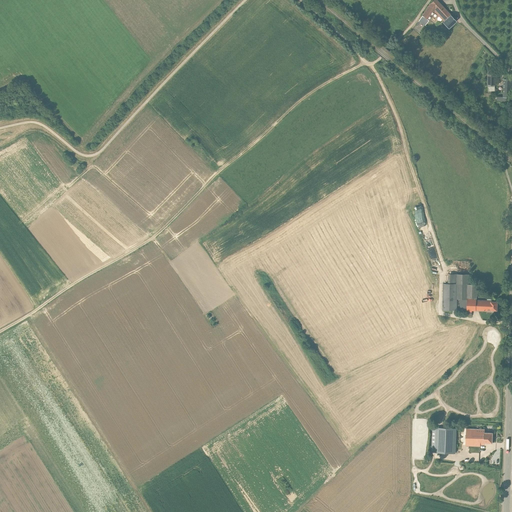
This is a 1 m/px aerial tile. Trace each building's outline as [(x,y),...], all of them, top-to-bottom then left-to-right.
[(418,22),(425,26),(429,20),(429,21),(434,13),(436,15),(438,13),(444,20),(442,22),(448,28),(456,21),(436,0),(433,0),(430,4),(418,22)] [(511,97),(511,79),(504,79),(503,97),(506,97),(511,97)] [(425,221),(422,209),(418,210),(418,207),(415,208),(419,222),(425,221)] [(497,302),(491,302),(491,300),(487,299),(487,300),(477,300),(477,285),(469,284),(470,274),(456,274),(456,284),(443,284),(442,310),(457,310),(457,299),(460,300),(460,310),(461,310),(461,312),(467,313),(467,316),(472,317),(472,311),(476,311),(476,310),(491,311),(491,310),(497,310),(497,302)] [(431,452),(456,453),(457,429),(432,428),(431,452)] [(484,442),(492,443),(493,433),(484,433),(485,429),(466,429),(466,445),(468,445),(468,450),(474,450),(474,453),(480,454),(480,450),(480,444),(484,444),(484,442)]
